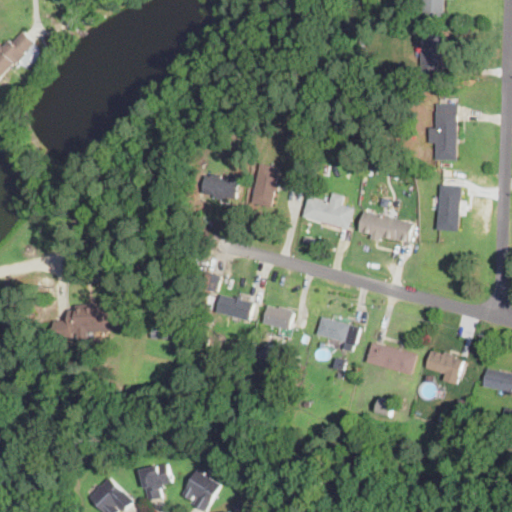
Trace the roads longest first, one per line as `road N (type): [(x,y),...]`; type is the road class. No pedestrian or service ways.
road 1 (tertiary): [(201,240),(511,320)]
road 2 (residential): [(498,317),(508,0)]
